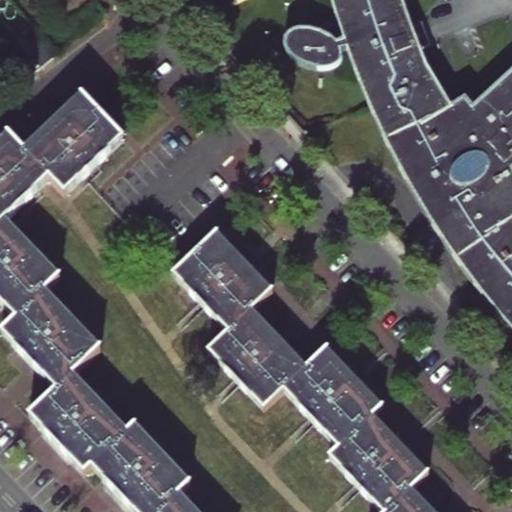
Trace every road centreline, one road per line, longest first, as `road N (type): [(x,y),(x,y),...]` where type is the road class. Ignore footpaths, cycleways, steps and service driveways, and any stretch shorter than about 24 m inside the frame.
road 1 (residential): [(147,3),(511,403)]
road 2 (residential): [(0,119),(147,3)]
